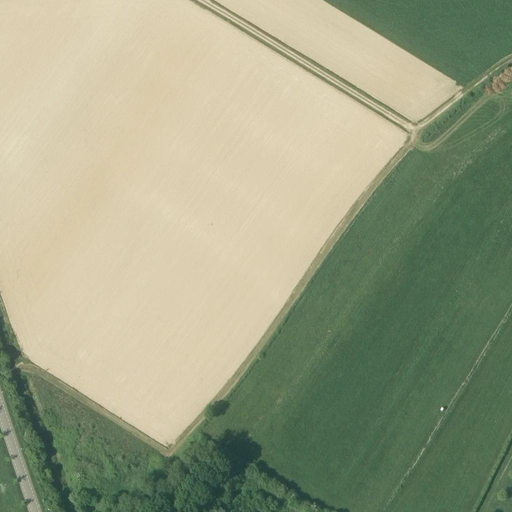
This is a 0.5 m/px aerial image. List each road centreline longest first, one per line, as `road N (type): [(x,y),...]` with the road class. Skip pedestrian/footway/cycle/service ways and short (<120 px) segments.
road 1 (track): [(511,59),(419,126),(225,391),(171,447)]
road 2 (track): [(415,131),(199,0)]
